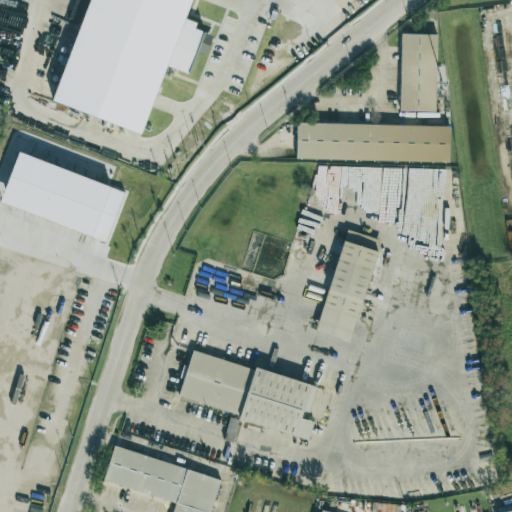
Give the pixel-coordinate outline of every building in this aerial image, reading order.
[(0,0),(0,31),(22,37),(25,19),(16,17),(19,2),(5,0),(0,0)] [(88,0),(55,104),(143,133),(164,66),(188,73),(195,52),(206,55),(212,35),(194,29),(196,22),(186,19),(192,0),(88,0)] [(435,112),(437,35),(401,34),(399,111),(435,112)] [(449,162),(449,126),(296,123),(296,159),(449,162)] [(0,205),(107,240),(124,189),(16,154),(0,204),(0,205)] [(317,332),(351,342),(379,239),(344,230),(317,332)] [(317,385),(191,351),(179,398),(239,414),(238,420),(308,439),(313,422),(301,419),(303,412),(309,413),(317,385)] [(237,419),(228,418),(225,441),(234,442),(237,419)] [(209,511),(219,477),(112,448),(103,482),(174,501),(171,511),(209,511)] [(399,511),(400,504),(372,503),(371,511),(399,511)]
